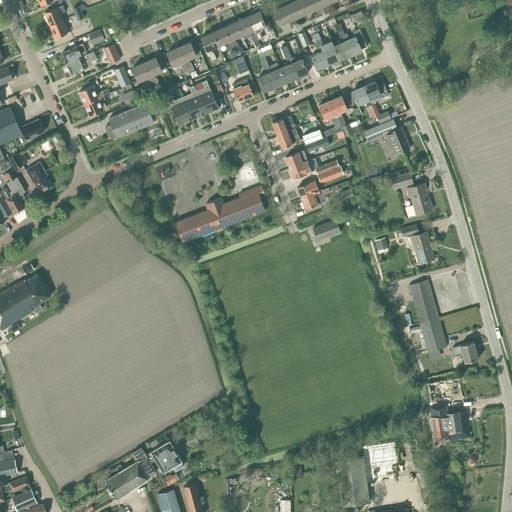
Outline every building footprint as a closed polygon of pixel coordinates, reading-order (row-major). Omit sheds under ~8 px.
[(298,0),(289,4),(296,19),(312,12),(307,0),(298,0)] [(312,11),(328,4),(326,0),(307,0),(312,12),(312,11)] [(273,12),(279,26),(296,19),(289,4),(273,12)] [(63,5),(57,8),(57,7),(44,13),(50,25),(63,20),(59,13),(65,10),(63,5)] [(73,8),(75,14),(81,11),(79,5),(73,8)] [(78,20),(84,17),(81,11),(75,14),(78,20)] [(263,19),(259,11),(248,16),(258,40),(262,38),(260,32),(262,31),(260,27),(265,25),(263,19)] [(353,22),(364,17),(361,11),(350,16),(353,22)] [(248,16),(236,21),(242,35),(244,39),(251,36),(253,42),(256,47),(260,45),(258,40),(248,16)] [(267,17),(263,19),(265,25),(268,30),(272,28),(267,17)] [(63,20),(50,25),(55,38),(68,32),(63,20)] [(234,39),(242,35),(236,21),(224,26),(235,50),(239,48),(237,41),(235,42),(234,39)] [(224,26),(213,31),(219,45),(227,42),(229,45),(228,45),(230,52),(235,50),(224,26)] [(345,35),(342,29),(338,31),(340,37),(342,36),(350,55),(361,50),(361,49),(367,46),(359,28),(353,31),(355,37),(349,39),(347,34),(345,35)] [(92,44),(104,39),(100,29),(88,34),(92,44)] [(211,49),(219,45),(213,31),(201,37),(212,60),(216,58),(213,52),(212,52),(211,49)] [(304,32),(299,34),(303,46),(309,43),(304,32)] [(332,40),(331,41),(339,59),(350,55),(342,36),(340,37),(338,38),(340,43),(334,45),(332,40)] [(317,69),(328,64),(320,45),(323,44),(320,38),(316,40),(318,46),(316,47),(318,52),(311,55),(317,69)] [(339,59),(331,41),(323,44),(320,45),(328,64),(339,59)] [(196,55),(190,42),(178,47),(189,71),(194,69),(191,62),(189,62),(188,59),(196,55)] [(65,61),(66,63),(82,56),(81,54),(86,52),(82,43),(77,46),(77,45),(62,52),(65,61)] [(103,48),(106,55),(110,63),(120,59),(114,44),(103,48)] [(183,65),(181,66),(184,73),(189,71),(178,47),(167,52),(169,58),(173,66),(180,63),(181,62),(183,65)] [(92,65),(90,61),(97,58),(94,52),(93,51),(87,54),(82,56),(66,63),(68,66),(72,74),(87,68),(92,65)] [(291,63),(297,77),(308,72),(302,59),(295,62),(293,57),(291,58),(288,52),(284,53),(287,60),(289,59),(291,63)] [(236,68),(246,64),(243,56),(233,60),(236,68)] [(156,57),(144,62),(155,86),(159,84),(156,77),(155,78),(153,74),(162,71),(156,57)] [(267,61),(262,62),(265,68),(262,69),(264,74),(258,77),(263,91),(275,86),(267,68),(269,67),(268,65),(267,61)] [(150,88),(155,86),(144,62),(132,67),(138,81),(147,77),(148,81),(147,81),(150,88)] [(286,82),(280,68),(274,70),(271,63),(268,65),(269,67),(267,68),(275,86),(286,82)] [(286,82),(297,77),(291,63),(280,68),(286,82)] [(123,65),(114,69),(116,74),(120,84),(125,82),(126,84),(130,82),(127,75),(125,71),(123,65)] [(0,84),(13,79),(8,67),(0,69),(0,84)] [(253,95),(246,78),(232,84),(235,91),(234,92),(237,100),(239,99),(239,101),(253,95)] [(206,80),(202,82),(205,87),(196,91),(205,114),(218,108),(206,80)] [(375,81),(363,86),(371,104),(369,106),(371,111),(377,109),(374,103),(376,102),(375,100),(388,95),(383,83),(377,86),(375,81)] [(93,85),(79,91),(84,104),(103,95),(101,91),(97,93),(93,85)] [(192,93),(183,96),(192,119),(205,114),(196,91),(194,85),(189,87),(192,93)] [(369,106),(371,104),(363,86),(352,91),(358,104),(365,101),(367,107),(369,106)] [(137,99),(133,90),(122,95),(126,104),(137,99)] [(157,100),(165,97),(162,90),(154,93),(157,100)] [(104,109),(100,101),(105,99),(103,95),(84,104),(90,116),(104,109)] [(179,125),(192,119),(183,96),(174,100),(171,95),(167,96),(179,125)] [(341,95),(330,100),(341,126),(346,124),(341,112),(347,109),(341,95)] [(149,110),(155,108),(151,100),(109,118),(117,137),(154,122),(149,110)] [(330,100),(319,105),(325,119),(331,116),(336,128),(336,129),(341,126),(330,100)] [(297,105),(300,112),(309,108),(306,102),(297,105)] [(3,109),(2,107),(0,108),(0,159),(4,158),(0,148),(0,143),(24,133),(27,141),(44,133),(39,120),(20,129),(10,106),(3,109)] [(377,116),(379,115),(379,114),(377,109),(371,111),(374,118),(377,116)] [(391,109),(379,114),(379,115),(377,116),(379,123),(394,116),(391,109)] [(282,118),(272,122),(277,135),(295,128),(294,124),(286,127),(282,118)] [(393,155),(410,148),(401,127),(397,128),(394,119),(373,128),(378,138),(385,135),(393,155)] [(342,127),(343,129),(346,136),(354,133),(352,127),(350,123),(346,125),(342,127)] [(354,133),(354,134),(364,130),(361,123),(352,127),(354,133)] [(295,128),(277,135),(282,148),(292,144),(300,141),(297,132),(295,128)] [(323,137),(320,131),(302,137),(305,144),(323,137)] [(306,145),(308,151),(320,147),(330,144),(327,137),(306,145)] [(307,160),(305,154),(303,150),(298,152),(285,157),(289,167),(307,160)] [(8,158),(16,169),(23,165),(16,153),(8,158)] [(337,159),(315,167),(317,174),(339,166),(337,159)] [(311,171),(307,160),(289,167),(293,178),(311,171)] [(47,175),(39,162),(25,170),(33,183),(34,182),(41,193),(52,186),(46,175),(47,175)] [(333,169),(318,175),(321,182),(336,176),(333,169)] [(11,171),(6,174),(3,175),(6,181),(9,179),(10,181),(7,183),(12,192),(11,192),(12,195),(8,188),(6,189),(5,187),(2,189),(3,190),(1,191),(6,199),(14,212),(24,206),(21,200),(25,198),(22,193),(25,191),(17,177),(15,178),(11,171)] [(393,187),(408,183),(409,187),(406,188),(409,197),(411,196),(414,204),(407,206),(406,209),(408,215),(410,216),(432,209),(424,183),(413,186),(412,182),(410,172),(391,178),(393,187)] [(297,187),(301,198),(319,191),(315,180),(297,187)] [(208,209),(175,222),(183,241),(265,210),(259,194),(264,192),(261,185),(244,191),(246,195),(224,203),(222,197),(208,202),(206,203),(208,209)] [(330,192),(329,188),(328,188),(319,191),(301,198),(305,208),(318,203),(323,201),(321,197),(320,196),(330,192)] [(343,199),(354,195),(351,188),(340,192),(343,199)] [(11,213),(5,203),(3,198),(0,199),(0,208),(5,217),(11,213)] [(336,219),(313,228),(317,240),(340,231),(336,219)] [(403,236),(418,232),(416,224),(401,228),(403,236)] [(419,262),(434,258),(427,231),(411,236),(406,237),(407,237),(411,236),(419,262)] [(378,251),(379,253),(387,251),(386,248),(388,248),(385,237),(374,240),(378,251)] [(25,274),(34,269),(31,263),(22,269),(25,274)] [(37,273),(26,280),(24,278),(16,283),(16,282),(0,292),(0,326),(2,329),(34,310),(35,313),(42,308),(39,304),(40,304),(39,303),(50,296),(37,273)] [(428,279),(409,284),(419,323),(439,317),(428,279)] [(427,352),(439,348),(447,346),(439,317),(419,323),(427,352)] [(415,322),(416,324),(409,325),(411,330),(420,328),(419,321),(415,322)] [(10,328),(14,333),(21,328),(18,323),(10,328)] [(465,362),(478,358),(473,341),(460,345),(452,347),(454,355),(462,352),(465,362)] [(466,410),(448,412),(446,404),(430,406),(431,416),(434,440),(448,438),(448,439),(463,437),(469,436),(466,410)] [(215,411),(211,416),(218,420),(221,415),(215,411)] [(169,441),(146,455),(151,464),(156,461),(160,467),(159,468),(161,471),(163,471),(163,472),(173,466),(175,470),(183,466),(181,461),(181,460),(177,453),(174,448),(173,448),(169,442),(169,441)] [(106,480),(105,480),(106,481),(108,485),(109,486),(113,492),(113,493),(116,496),(115,497),(116,498),(116,497),(116,498),(151,476),(150,474),(156,471),(151,464),(146,455),(141,447),(132,453),(132,454),(137,461),(123,469),(110,477),(105,480),(106,480)] [(403,447),(363,453),(363,456),(366,473),(406,467),(403,447)] [(12,449),(9,450),(4,452),(2,452),(2,453),(0,453),(0,460),(14,458),(12,449)] [(366,473),(363,456),(335,461),(341,506),(370,502),(366,473)] [(5,474),(18,472),(14,459),(0,461),(0,485),(2,485),(7,483),(5,474)] [(293,478),(302,478),(301,462),(292,463),(293,478)] [(168,486),(171,484),(175,482),(171,474),(163,479),(167,485),(168,486)] [(30,484),(27,476),(7,483),(2,485),(2,486),(0,486),(0,500),(4,500),(3,491),(12,489),(13,491),(30,484)] [(195,483),(189,484),(183,486),(189,509),(189,511),(202,511),(195,483)] [(37,502),(31,488),(11,497),(17,511),(37,502)] [(162,511),(180,511),(174,488),(157,493),(162,511)] [(46,511),(43,503),(24,510),(25,511),(46,511)]
